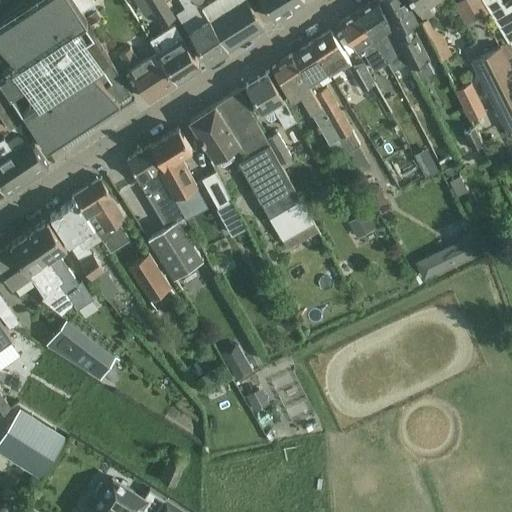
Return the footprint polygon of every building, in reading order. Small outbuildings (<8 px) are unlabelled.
[(82,11),(74,0),(36,0),(0,24),(0,40),(14,56),(21,63),(87,20),(82,11)] [(95,3),(93,0),(74,0),(82,11),(95,3)] [(176,16),(165,0),(146,0),(162,26),(176,16)] [(230,48),(204,6),(190,0),(189,0),(180,0),(197,25),(190,30),(199,43),(209,61),(230,48)] [(264,26),(254,9),(248,0),(212,0),(204,6),(230,48),(264,26)] [(264,0),(265,1),(275,19),(303,0),(264,0)] [(374,0),(358,10),(377,42),(378,45),(388,63),(404,53),(395,34),(393,31),(379,0),(374,0)] [(406,0),(379,0),(393,31),(395,34),(404,53),(411,66),(427,59),(411,25),(416,22),(406,0)] [(413,0),(419,9),(418,10),(425,21),(432,16),(436,14),(429,3),(433,0),(413,0)] [(490,9),(485,0),(455,0),(467,22),(490,9)] [(485,0),(490,9),(508,41),(511,38),(511,8),(511,9),(504,0),(485,0)] [(358,10),(339,22),(340,22),(359,56),(365,52),(375,72),(388,64),(388,63),(378,45),(377,42),(358,10)] [(177,81),(201,66),(175,24),(158,34),(158,33),(149,38),(157,50),(177,81)] [(350,58),(331,28),(311,41),(328,71),(328,72),(350,58)] [(132,93),(94,32),(84,39),(111,81),(106,86),(120,100),(132,93)] [(9,61),(14,56),(0,40),(0,77),(11,94),(24,85),(9,61)] [(328,71),(311,41),(291,54),(311,85),(340,138),(347,150),(353,147),(350,141),(357,137),(353,129),(327,84),(318,90),(312,81),(328,71)] [(511,129),(511,62),(509,57),(503,44),(472,60),(508,132),(511,129)] [(149,99),(177,81),(157,50),(142,60),(133,46),(121,54),(149,99)] [(311,85),(291,54),(273,66),(294,99),(302,94),(330,143),(340,138),(311,85)] [(363,63),(352,69),(367,98),(372,95),(379,92),(374,82),(363,63)] [(66,143),(95,124),(92,120),(121,101),(120,100),(106,86),(90,68),(23,112),(27,118),(47,149),(63,139),(66,143)] [(276,81),(270,70),(269,70),(268,70),(246,84),(263,111),(264,110),(270,121),(279,115),(286,127),(297,120),(275,81),(276,81)] [(384,76),(374,82),(379,92),(391,113),(392,113),(402,107),(384,76)] [(0,110),(12,128),(27,118),(23,112),(11,94),(0,77),(0,110)] [(471,83),(457,90),(471,118),(485,111),(471,83)] [(250,105),(240,88),(191,119),(201,136),(214,158),(215,157),(220,165),(224,165),(234,159),(235,156),(230,149),(240,143),(247,156),(237,161),(281,239),(314,222),(281,162),(267,137),(250,105)] [(465,131),(474,150),(485,145),(475,126),(465,131)] [(193,147),(180,127),(150,146),(161,166),(158,169),(173,197),(195,186),(179,156),(193,147)] [(25,131),(12,140),(16,148),(0,158),(0,184),(6,195),(49,166),(25,131)] [(281,162),(292,156),(278,131),(267,137),(281,162)] [(161,166),(150,146),(128,160),(163,228),(149,238),(175,277),(202,260),(175,219),(182,216),(173,197),(158,169),(161,166)] [(216,170),(202,178),(218,207),(232,199),(216,170)] [(127,233),(119,222),(127,217),(101,176),(73,194),(75,198),(86,215),(102,238),(111,251),(122,243),(119,238),(127,233)] [(102,238),(86,215),(75,198),(50,215),(70,244),(78,239),(84,248),(86,247),(87,248),(102,238)] [(412,215),(429,211),(427,202),(410,206),(412,215)] [(368,210),(349,221),(358,237),(377,226),(368,210)] [(48,217),(30,229),(65,280),(62,281),(68,290),(78,283),(58,254),(68,247),(59,234),(48,217)] [(65,280),(30,229),(0,249),(0,268),(13,287),(33,273),(46,291),(41,297),(48,303),(68,290),(62,281),(65,280)] [(97,252),(83,261),(92,275),(106,266),(97,252)] [(149,252),(128,265),(149,298),(170,284),(149,252)] [(75,301),(68,290),(48,303),(61,313),(75,301)] [(1,293),(0,293),(0,309),(8,304),(1,293)] [(65,317),(46,342),(99,377),(115,355),(65,317)] [(0,350),(15,340),(0,319),(0,350)] [(197,363),(190,367),(197,377),(204,373),(197,363)] [(0,413),(10,406),(0,392),(0,413)] [(49,411),(60,417),(71,398),(60,392),(49,411)] [(21,406),(0,438),(0,449),(42,477),(68,437),(21,406)] [(160,478),(176,485),(186,459),(170,453),(160,478)] [(113,477),(90,511),(138,511),(141,507),(148,511),(187,511),(188,511),(150,487),(144,497),(113,477)]
